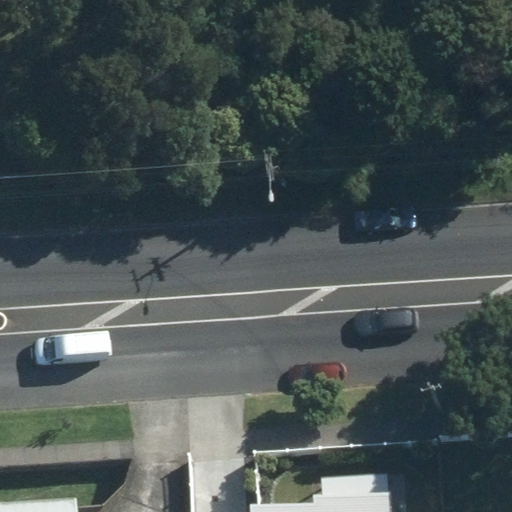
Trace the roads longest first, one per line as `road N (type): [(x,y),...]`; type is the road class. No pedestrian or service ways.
road 1 (secondary): [(511,289),(118,314)]
road 2 (secondary): [(118,314),(53,341),(0,350)]
